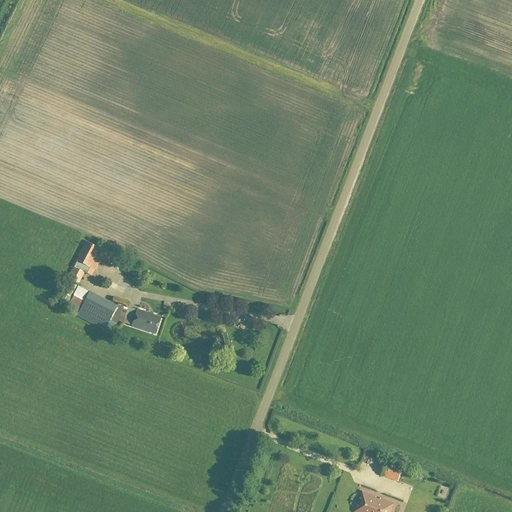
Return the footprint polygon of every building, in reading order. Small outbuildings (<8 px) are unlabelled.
[(98,249),(86,242),(76,260),(89,266),(98,249)] [(109,254),(103,251),(99,258),(105,262),(109,254)] [(71,295),(83,273),(73,268),(55,302),(66,308),(73,296),(71,295)] [(107,302),(89,293),(79,311),(77,310),(74,316),(104,331),(107,324),(113,327),(124,308),(117,305),(116,307),(106,302),(107,302)] [(155,334),(160,318),(137,310),(132,326),(155,334)] [(402,469),(385,463),(380,476),(397,482),(402,469)] [(390,511),(393,505),(380,500),(380,501),(375,499),(375,498),(362,493),(360,499),(362,500),(359,507),(357,507),(354,511),(390,511)]
